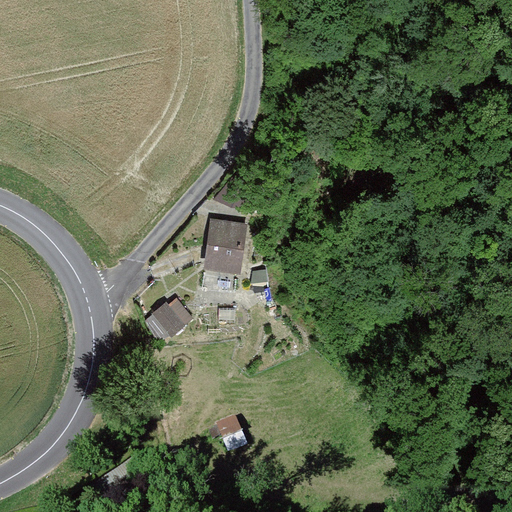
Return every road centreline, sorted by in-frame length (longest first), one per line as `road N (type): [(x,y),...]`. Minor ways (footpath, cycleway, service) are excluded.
road 1 (track): [(252,0),(253,102),(234,157),(90,305)]
road 2 (tertiary): [(0,485),(32,468),(60,438),(87,386),(93,350),(90,305),(76,271),(55,244),(0,206)]
